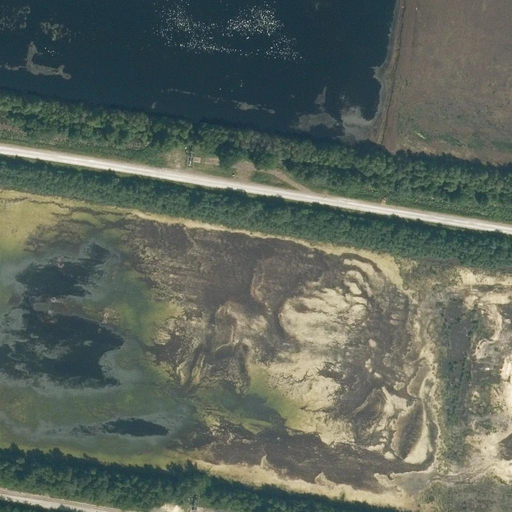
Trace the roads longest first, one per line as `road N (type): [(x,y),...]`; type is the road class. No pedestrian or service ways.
road 1 (track): [(0,142),(511,224)]
road 2 (track): [(0,489),(139,511)]
